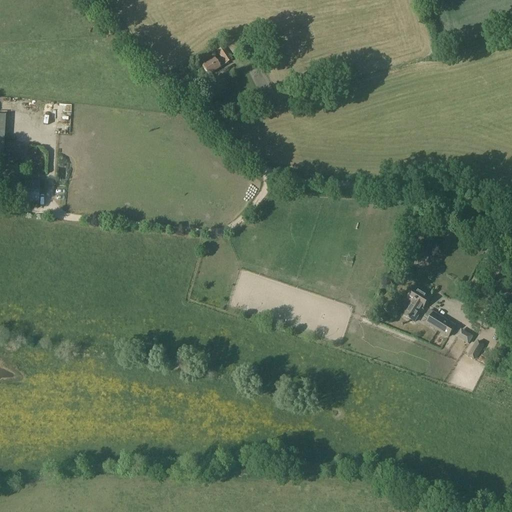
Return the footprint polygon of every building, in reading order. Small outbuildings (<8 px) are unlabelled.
[(236,39),(227,46),(235,58),(244,51),(236,39)] [(220,59),(216,61),(214,59),(202,66),(208,76),(220,69),(220,68),(233,60),(223,47),(216,52),(220,59)] [(208,79),(210,84),(222,77),(220,73),(208,79)] [(6,146),(3,146),(3,159),(21,160),(22,144),(6,143),(6,146)] [(31,150),(26,154),(30,159),(35,155),(31,150)] [(0,165),(0,186),(20,187),(20,166),(0,165)] [(20,190),(4,190),(4,199),(14,199),(14,201),(38,201),(38,190),(20,190)] [(406,283),(410,280),(409,276),(405,274),(402,277),(402,281),(406,283)] [(414,323),(422,311),(430,297),(414,287),(406,301),(411,304),(403,317),(414,323)] [(511,311),(511,290),(511,291),(503,308),(511,312),(511,311)] [(433,313),(427,324),(437,331),(444,320),(433,313)] [(444,320),(437,331),(448,337),(455,326),(444,320)] [(473,337),(461,330),(456,338),(468,345),(473,337)] [(476,342),(469,353),(469,356),(474,359),(477,357),(483,347),(483,344),(478,341),(476,342)]
